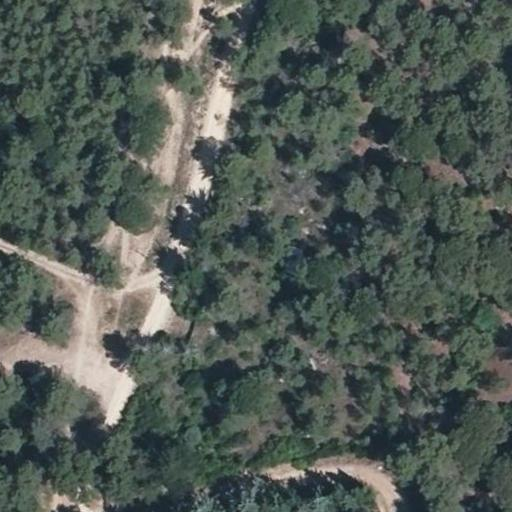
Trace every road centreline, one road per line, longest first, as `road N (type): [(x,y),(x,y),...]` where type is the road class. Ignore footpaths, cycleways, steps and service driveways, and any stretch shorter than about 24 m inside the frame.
road 1 (track): [(72,511),(165,281),(248,0)]
road 2 (track): [(114,396),(178,485),(201,497),(258,481),(346,474),(366,482),(385,511)]
road 3 (track): [(0,248),(111,290),(165,281)]
